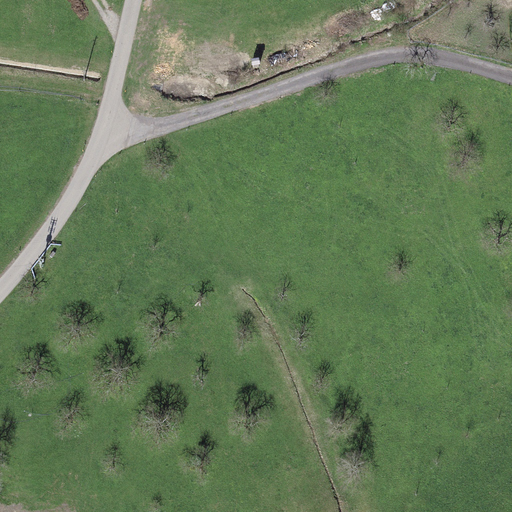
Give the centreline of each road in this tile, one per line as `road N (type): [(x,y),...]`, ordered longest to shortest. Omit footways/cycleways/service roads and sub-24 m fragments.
road 1 (track): [(511,80),(403,53),(107,142)]
road 2 (unclassified): [(0,289),(107,142),(139,0)]
